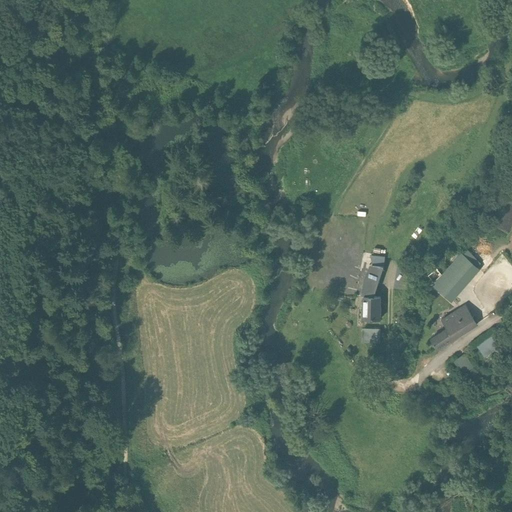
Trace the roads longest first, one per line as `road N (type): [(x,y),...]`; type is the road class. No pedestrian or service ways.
road 1 (track): [(129,511),(113,303),(119,169),(106,53),(111,0)]
road 2 (unclassified): [(415,379),(511,303)]
